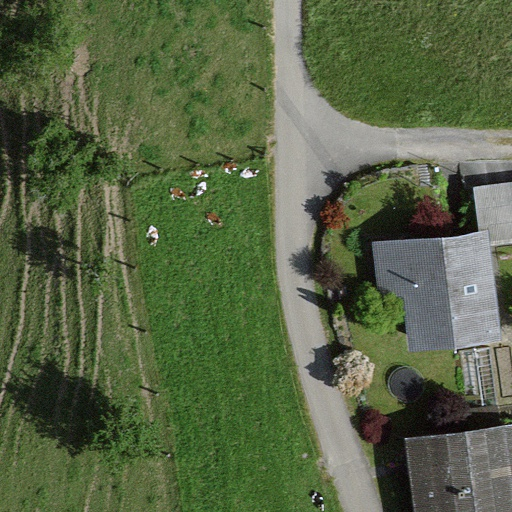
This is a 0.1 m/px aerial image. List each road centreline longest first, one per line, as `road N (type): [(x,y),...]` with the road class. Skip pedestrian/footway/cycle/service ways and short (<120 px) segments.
road 1 (residential): [(362,511),(300,308),(290,223),(286,0)]
road 2 (track): [(289,116),(378,139),(511,145)]
